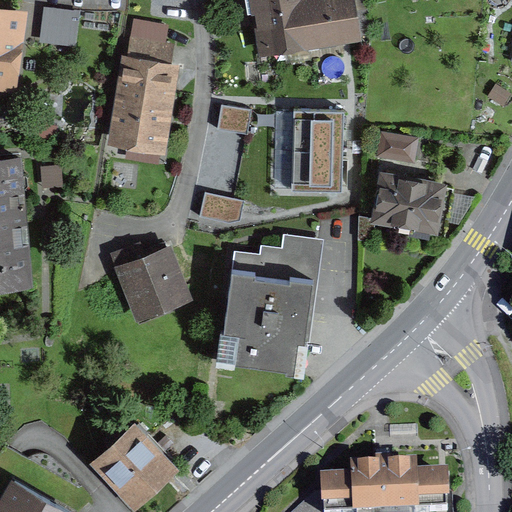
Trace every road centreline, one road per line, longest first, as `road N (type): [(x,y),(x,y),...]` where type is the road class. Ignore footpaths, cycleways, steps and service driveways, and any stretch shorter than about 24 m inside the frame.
road 1 (tertiary): [(385,347),(207,511)]
road 2 (residential): [(484,442),(476,367),(440,293)]
road 3 (residential): [(385,347),(437,380),(484,442)]
road 4 (tertiary): [(511,188),(440,293)]
